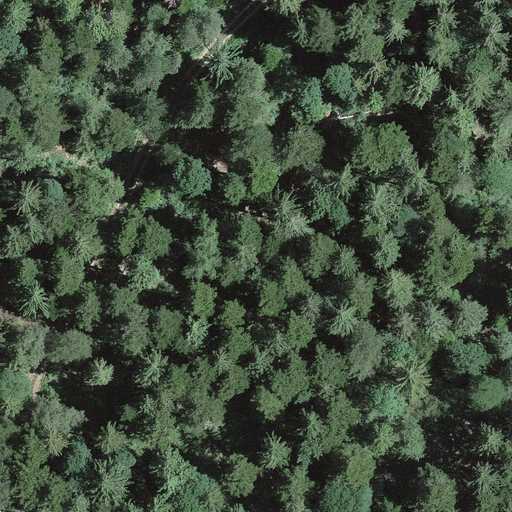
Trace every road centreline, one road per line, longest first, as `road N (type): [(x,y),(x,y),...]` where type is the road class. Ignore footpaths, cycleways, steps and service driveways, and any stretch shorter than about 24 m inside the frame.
road 1 (track): [(0,492),(41,360),(163,112),(256,0)]
road 2 (unclassified): [(325,511),(511,393)]
